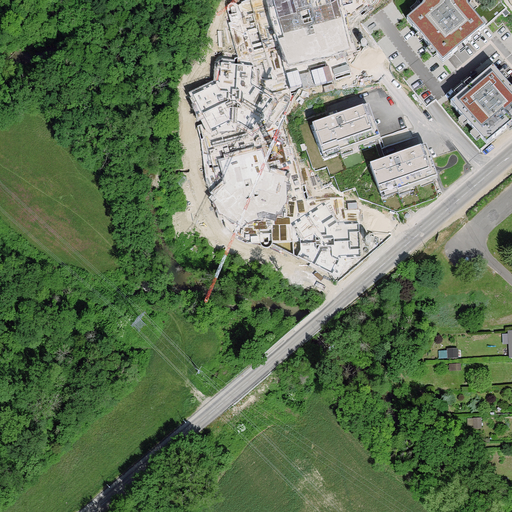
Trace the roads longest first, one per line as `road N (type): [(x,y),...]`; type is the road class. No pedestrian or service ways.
road 1 (tertiary): [(331,309),(93,511)]
road 2 (tertiary): [(331,309),(511,153)]
